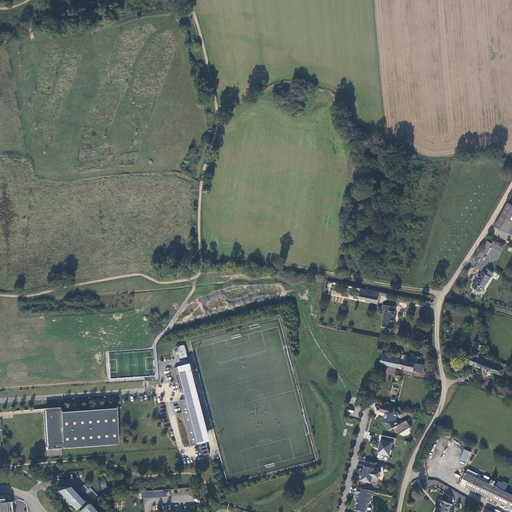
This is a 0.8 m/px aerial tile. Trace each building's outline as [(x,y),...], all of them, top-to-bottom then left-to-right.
[(511,223),(511,205),(508,202),(494,224),(506,232),(511,223)] [(490,243),(486,241),(476,257),(482,260),(484,257),(483,256),(485,253),(486,254),(490,248),(488,247),(490,243)] [(488,277),(491,273),(485,270),(482,273),(481,273),(479,277),(476,275),(475,278),(477,279),(475,282),(474,282),(472,282),(470,286),(471,288),(478,292),(480,291),(481,288),(482,289),(489,277),(488,277)] [(352,298),(353,290),(332,289),(331,297),(352,298)] [(374,294),(365,292),(363,300),(373,302),(375,295),(374,294)] [(395,307),(383,304),(382,309),(385,310),(381,326),(392,328),(394,318),(393,318),(395,311),(394,311),(395,307)] [(185,345),(177,346),(179,358),(186,357),(185,345)] [(419,358),(419,355),(410,353),(409,355),(401,354),(401,357),(392,356),(390,365),(414,369),(414,368),(416,361),(417,357),(419,358)] [(381,354),(379,363),(390,365),(392,356),(381,354)] [(472,356),(469,363),(473,364),(492,372),(494,365),(495,365),(486,361),(486,362),(472,356)] [(424,363),(416,361),(414,368),(423,370),(424,363)] [(193,363),(176,368),(182,392),(186,391),(188,397),(180,399),(192,447),(198,445),(197,440),(199,439),(203,457),(210,454),(208,443),(212,442),(193,363)] [(494,365),(492,372),(501,375),(504,369),(494,365)] [(385,417),(384,422),(386,426),(387,425),(391,431),(394,429),(397,434),(400,434),(412,427),(408,420),(398,426),(395,422),(397,414),(394,413),(395,409),(384,404),(382,412),(388,413),(387,417),(385,417)] [(62,456),(61,450),(117,447),(115,410),(59,414),(59,408),(43,409),(43,411),(46,451),(47,457),(62,456)] [(384,456),(390,457),(393,443),(395,443),(396,438),(384,435),(383,440),(381,440),(379,448),(381,448),(380,452),(385,454),(384,456)] [(472,451),(466,449),(461,460),(467,463),(472,451)] [(366,484),(367,480),(371,481),(372,482),(378,484),(381,471),(378,471),(379,468),(375,467),(376,463),(366,461),(364,470),(365,470),(365,472),(361,471),(360,476),(363,477),(361,483),(366,484)] [(511,494),(467,472),(462,483),(511,508),(511,494)] [(83,485),(79,489),(83,493),(85,492),(93,501),(97,497),(89,488),(87,490),(83,485)] [(368,504),(370,502),(373,491),(359,487),(357,493),(359,494),(358,499),(359,500),(358,503),(357,504),(356,509),(366,511),(368,504)] [(69,488),(64,489),(66,490),(64,492),(69,497),(73,493),(69,488)] [(164,488),(140,490),(141,497),(165,495),(164,488)] [(64,489),(57,491),(75,510),(78,507),(73,501),(69,497),(64,492),(66,490),(64,489)] [(78,497),(73,501),(78,507),(83,502),(78,497)] [(447,511),(451,505),(442,500),(438,509),(436,508),(433,511),(447,511)]
